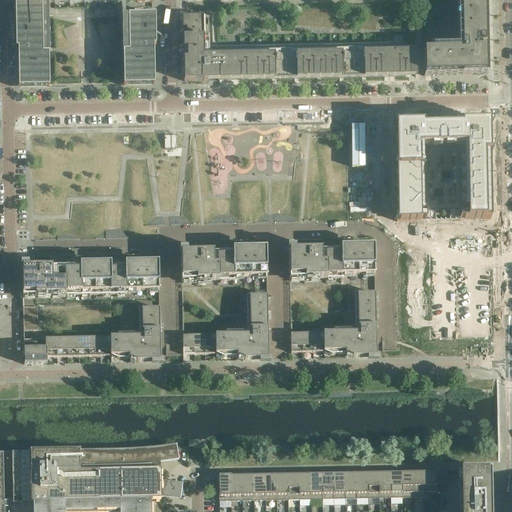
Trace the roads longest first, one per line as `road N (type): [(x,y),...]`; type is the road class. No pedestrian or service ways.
road 1 (residential): [(172,110),(511,98)]
road 2 (residential): [(12,296),(7,110)]
road 3 (residential): [(7,110),(172,110)]
